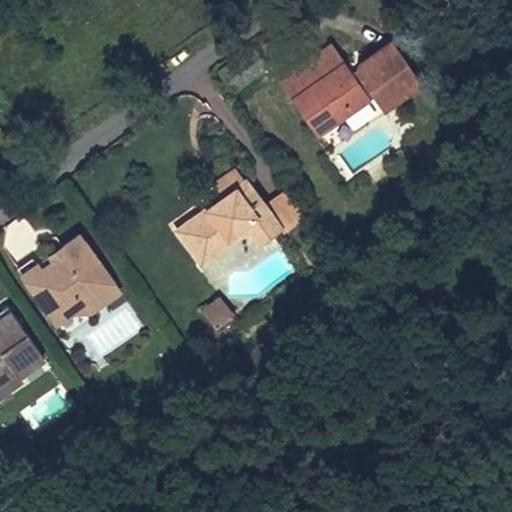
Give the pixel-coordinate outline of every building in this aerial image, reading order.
[(421,83),(390,40),(358,63),(356,71),(358,73),(353,77),(330,46),(282,81),(320,134),(367,99),(372,95),(383,111),(421,83)] [(222,74),(234,90),(267,66),(255,50),(222,74)] [(224,197),(245,182),(234,166),(213,181),(224,197)] [(176,230),(200,263),(250,229),(260,244),(280,229),(263,206),(245,182),(224,197),(176,230)] [(263,206),(280,229),(282,232),(307,214),(289,188),(263,206)] [(27,282),(56,324),(82,305),(93,298),(99,305),(119,291),(79,235),(58,250),(65,260),(58,266),(55,263),(27,282)] [(21,275),(27,282),(55,263),(58,266),(65,260),(58,250),(50,255),(35,265),(21,275)] [(82,305),(88,313),(99,305),(93,298),(82,305)] [(232,316),(219,299),(203,310),(217,328),(232,316)] [(0,386),(4,384),(11,394),(26,383),(22,378),(48,360),(15,314),(0,324),(0,386)] [(4,384),(0,386),(0,405),(12,396),(11,394),(4,384)]
